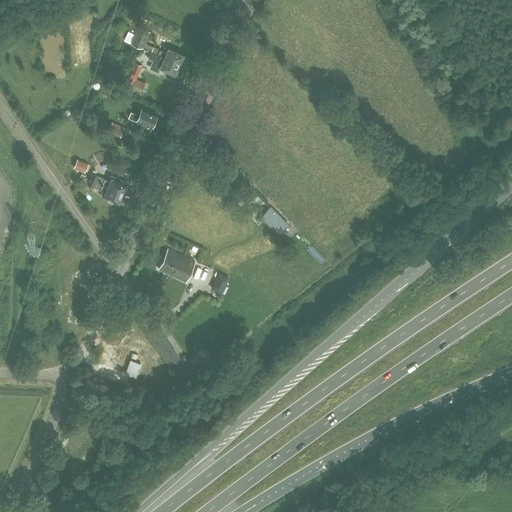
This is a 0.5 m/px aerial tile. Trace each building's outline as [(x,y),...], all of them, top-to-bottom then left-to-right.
[(142,49),(145,42),(149,32),(138,27),(131,44),(142,49)] [(153,47),(151,53),(179,65),(183,54),(168,48),(166,52),(153,47)] [(175,74),(179,65),(151,53),(149,58),(161,63),(159,67),(175,74)] [(133,61),(123,85),(141,93),(145,82),(136,78),(142,65),(133,61)] [(149,83),(144,95),(156,100),(161,88),(149,83)] [(155,121),(157,117),(156,116),(157,114),(142,107),(139,115),(131,112),(128,118),(136,121),(135,122),(142,125),(140,129),(148,133),(154,121),(155,121)] [(76,114),(73,121),(85,125),(87,117),(76,114)] [(118,141),(124,127),(112,121),(106,135),(118,141)] [(73,167),(75,168),(82,171),(85,172),(89,163),(77,158),(73,167)] [(80,175),(82,171),(75,168),(71,177),(85,183),(86,181),(87,181),(86,184),(105,192),(104,196),(119,203),(119,201),(120,202),(122,198),(121,197),(123,194),(89,178),(80,175)] [(91,173),(89,178),(123,194),(125,190),(126,190),(128,186),(127,185),(127,184),(112,177),(110,181),(91,173)] [(269,207),(262,215),(277,230),(284,223),(269,207)] [(185,281),(195,261),(168,248),(158,268),(185,281)] [(82,282),(81,290),(89,291),(91,284),(82,282)] [(102,356),(99,363),(107,366),(109,358),(102,356)] [(135,376),(140,362),(130,359),(125,373),(135,376)] [(72,434),(68,441),(75,445),(79,438),(72,434)]
